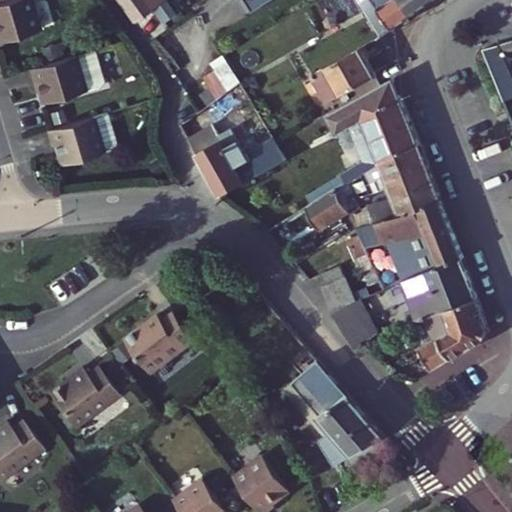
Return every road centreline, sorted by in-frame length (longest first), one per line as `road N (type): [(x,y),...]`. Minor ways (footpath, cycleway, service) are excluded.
road 1 (residential): [(213,217),(439,454)]
road 2 (residential): [(511,292),(427,74),(440,25),(472,0)]
road 3 (residential): [(0,336),(26,338),(63,324),(213,217)]
road 4 (residential): [(15,215),(150,202),(213,217)]
road 5 (residential): [(169,84),(169,135),(213,217)]
